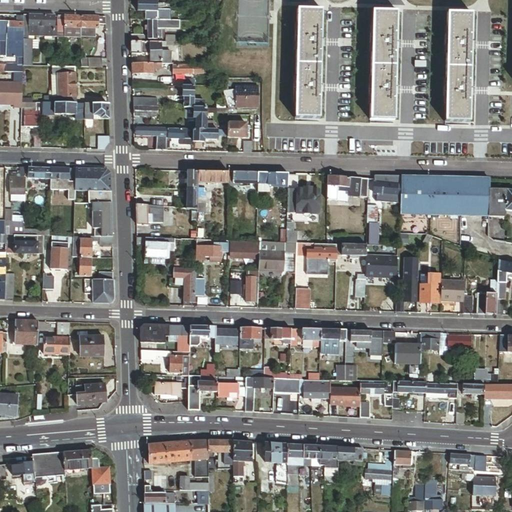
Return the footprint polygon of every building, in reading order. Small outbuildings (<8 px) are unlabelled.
[(145,21),(156,21),(156,11),(161,11),(162,3),(156,3),(156,2),(136,2),(136,13),(146,13),(145,21)] [(161,11),(156,11),(156,21),(168,21),(168,4),(162,3),(161,11)] [(320,11),(296,10),(294,119),(318,119),(320,11)] [(395,13),(371,12),(369,121),(393,121),(395,13)] [(471,14),(447,14),(444,122),(469,123),(471,14)] [(55,17),(29,16),(29,24),(29,34),(29,37),(54,37),(55,28),(55,17)] [(65,17),(57,17),(57,28),(56,37),(64,37),(64,29),(65,17)] [(81,18),(65,17),(64,29),(81,29),(81,18)] [(98,18),(81,18),(81,29),(95,30),(97,30),(97,26),(98,18)] [(147,22),(147,27),(147,31),(147,40),(156,40),(156,39),(160,39),(160,30),(156,30),(156,28),(156,22),(147,22)] [(23,34),(23,24),(17,24),(0,23),(0,41),(6,41),(6,58),(6,60),(22,60),(22,58),(23,50),(23,34)] [(81,29),(64,29),(64,37),(80,38),(81,29)] [(95,38),(95,30),(81,29),(80,38),(95,38)] [(140,56),(140,54),(140,43),(130,43),(131,55),(132,57),(135,57),(135,55),(140,56)] [(162,47),(162,44),(143,43),(140,43),(140,54),(150,54),(149,62),(169,63),(170,63),(170,59),(167,59),(167,57),(161,57),(162,52),(162,47)] [(88,60),(88,65),(88,69),(101,69),(101,60),(88,60)] [(153,75),(153,65),(131,65),(131,75),(153,75)] [(172,75),(172,68),(192,68),(192,75),(202,75),(202,65),(163,65),(163,75),(172,75)] [(210,76),(213,75),(207,65),(202,65),(208,75),(208,74),(210,76)] [(57,76),(57,68),(52,68),(52,77),(51,77),(50,97),(44,97),(44,104),(54,105),(58,105),(58,99),(57,76)] [(22,73),(13,73),(13,85),(22,85),(22,73)] [(63,75),(57,76),(58,99),(64,99),(75,98),(75,75),(63,75)] [(183,79),(182,87),(194,87),(194,80),(183,79)] [(21,104),(22,85),(13,85),(0,84),(0,105),(13,106),(13,109),(21,109),(21,104)] [(194,100),(194,87),(182,87),(182,98),(183,98),(183,109),(194,109),(194,101),(194,100)] [(221,89),(223,95),(231,95),(231,93),(234,93),(234,90),(228,91),(228,87),(222,87),(220,87),(221,89)] [(234,109),(257,109),(258,91),(234,90),(234,93),(231,93),(231,95),(223,95),(226,105),(226,106),(234,107),(234,109)] [(156,99),(132,99),(132,108),(156,108),(156,99)] [(41,104),(21,104),(21,109),(24,109),(24,112),(41,113),(41,104)] [(54,105),(44,104),(44,116),(54,116),(54,105)] [(75,116),(75,105),(65,105),(58,105),(54,105),(54,116),(75,116)] [(84,119),(84,105),(76,105),(75,105),(75,116),(75,119),(84,119)] [(108,121),(108,106),(92,106),(92,109),(92,117),(100,117),(100,120),(100,121),(108,121)] [(156,118),(156,108),(132,108),(133,118),(156,118)] [(220,115),(221,109),(216,109),(206,109),(194,109),(193,119),(196,119),(195,131),(217,131),(217,129),(214,129),(214,124),(205,124),(206,115),(220,115)] [(41,118),(24,118),(24,128),(41,128),(41,118)] [(248,124),(227,124),(227,132),(227,137),(227,139),(247,139),(248,124)] [(167,136),(168,130),(136,129),(136,137),(155,137),(155,136),(167,136)] [(193,141),(193,131),(168,130),(167,136),(167,140),(179,140),(193,141)] [(221,132),(217,131),(195,131),(193,131),(193,141),(192,143),(204,143),(204,141),(216,141),(217,137),(227,137),(227,132),(221,132)] [(155,136),(155,137),(155,151),(158,151),(159,146),(167,147),(167,142),(167,140),(167,136),(155,136)] [(109,137),(97,138),(97,151),(103,151),(109,146),(109,137)] [(25,169),(19,169),(19,174),(10,174),(10,195),(24,196),(25,169)] [(50,169),(28,169),(27,180),(40,180),(47,180),(50,180),(50,169)] [(75,170),(50,169),(50,180),(49,192),(68,192),(68,202),(74,202),(74,192),(75,170)] [(106,171),(75,170),(74,192),(89,192),(111,192),(110,174),(106,171)] [(187,184),(187,189),(197,190),(197,188),(197,183),(197,172),(187,172),(187,180),(187,184)] [(228,173),(197,172),(197,183),(228,184),(228,173)] [(258,174),(233,173),(233,184),(258,185),(258,174)] [(258,174),(258,185),(269,186),(276,186),(288,186),(288,175),(258,174)] [(350,179),(328,177),(327,187),(337,188),(349,189),(350,179)] [(401,177),(375,177),(374,183),(400,185),(401,177)] [(489,179),(401,177),(400,185),(400,196),(400,200),(399,216),(488,217),(489,191),(489,179)] [(368,180),(350,179),(349,189),(368,190),(368,180)] [(400,185),(374,183),(374,194),(388,195),(400,196),(400,185)] [(337,188),(327,187),(327,201),(337,201),(337,192),(337,188)] [(349,189),(337,188),(337,192),(348,193),(348,197),(367,199),(368,190),(349,189)] [(197,190),(187,189),(187,196),(187,200),(187,205),(197,205),(197,197),(197,190)] [(319,191),(288,190),(288,213),(319,213),(319,191)] [(506,192),(489,191),(488,217),(504,218),(505,212),(506,192)] [(111,192),(89,192),(89,204),(102,203),(101,195),(111,195),(111,192)] [(101,195),(102,203),(102,204),(111,204),(111,195),(101,195)] [(102,204),(87,205),(87,209),(89,209),(90,230),(92,230),(93,238),(112,238),(112,226),(111,204),(102,204)] [(147,205),(136,205),(136,226),(147,226),(148,222),(151,222),(151,214),(147,214),(147,205)] [(163,205),(147,205),(147,214),(151,214),(151,222),(163,222),(163,205)] [(377,247),(378,224),(377,224),(377,207),(367,206),(366,246),(377,247)] [(13,212),(4,211),(4,223),(24,223),(24,218),(13,217),(13,212)] [(24,223),(4,223),(4,235),(24,235),(24,230),(24,223)] [(43,237),(5,236),(5,253),(43,254),(43,237)] [(428,246),(432,239),(426,236),(423,243),(428,246)] [(73,237),(52,237),(52,244),(68,245),(68,250),(68,253),(72,253),(73,253),(73,237)] [(81,238),(73,237),(73,253),(72,258),(76,259),(80,259),(80,240),(81,240),(81,238)] [(166,259),(167,240),(145,239),(144,258),(166,259)] [(80,240),(80,259),(91,259),(91,250),(91,247),(92,240),(81,240),(80,240)] [(175,240),(167,240),(166,259),(170,259),(170,252),(175,252),(175,240)] [(204,248),(222,248),(222,244),(214,244),(214,241),(197,240),(197,251),(204,251),(204,248)] [(260,244),(259,253),(285,254),(284,265),(297,265),(298,256),(298,244),(290,244),(260,242),(260,244)] [(259,253),(260,244),(232,243),(231,259),(251,260),(257,260),(259,260),(259,253)] [(326,245),(298,244),(298,256),(306,256),(313,256),(313,259),(327,260),(334,261),(335,261),(335,256),(335,245),(326,245)] [(366,257),(366,246),(341,245),(341,256),(341,257),(349,257),(358,258),(366,258),(366,257)] [(197,251),(197,258),(204,258),(211,258),(221,259),(222,259),(222,248),(204,248),(204,251),(197,251)] [(68,253),(68,250),(51,249),(50,270),(67,271),(68,253)] [(259,253),(259,260),(259,272),(284,273),(284,265),(285,254),(259,253)] [(313,256),(306,256),(306,275),(327,275),(327,263),(327,260),(313,259),(313,256)] [(366,257),(366,258),(365,275),(365,279),(388,280),(388,281),(397,281),(397,258),(366,257)] [(91,259),(80,259),(80,268),(79,272),(79,278),(91,278),(91,259)] [(418,282),(419,260),(406,259),(405,279),(413,280),(412,282),(418,282)] [(511,265),(498,263),(498,273),(509,275),(511,275),(511,265)] [(297,273),(297,265),(284,265),(284,273),(297,273)] [(196,279),(196,271),(186,270),(175,270),(174,279),(184,279),(196,279)] [(42,273),(42,291),(52,291),(53,273),(42,273)] [(98,281),(112,281),(112,273),(98,273),(98,281)] [(365,279),(365,275),(357,275),(357,279),(356,279),(355,297),(365,297),(365,279)] [(441,275),(428,275),(428,281),(429,281),(429,283),(438,284),(438,287),(441,287),(441,281),(441,275)] [(257,303),(258,278),(247,277),(246,303),(257,303)] [(195,297),(196,279),(184,279),(183,306),(195,306),(195,297)] [(196,279),(195,297),(205,298),(205,280),(196,279)] [(96,281),(85,280),(85,295),(93,296),(93,305),(96,305),(96,281)] [(98,281),(96,281),(96,305),(109,306),(110,305),(111,305),(112,304),(112,303),(114,301),(113,281),(112,281),(98,281)] [(441,301),(441,287),(438,287),(438,284),(429,283),(429,281),(428,281),(421,281),(421,286),(420,286),(420,304),(441,304),(441,301)] [(464,297),(464,282),(441,281),(441,287),(441,301),(464,302),(464,297)] [(400,302),(400,313),(417,314),(418,282),(412,282),(412,295),(407,295),(407,302),(400,302)] [(506,283),(497,282),(497,283),(497,292),(497,302),(503,302),(506,302),(506,283)] [(5,287),(4,287),(4,303),(11,303),(12,303),(12,287),(5,287)] [(310,311),(310,292),(295,292),(295,310),(310,311)] [(485,316),(496,316),(497,302),(497,292),(493,292),(493,295),(486,294),(485,316)] [(486,294),(477,294),(477,316),(485,316),(486,294)] [(464,297),(464,302),(464,315),(472,315),(472,297),(464,297)] [(37,324),(15,323),(15,346),(37,347),(37,324)] [(69,324),(56,324),(56,337),(69,337),(69,324)] [(140,329),(140,344),(164,344),(165,338),(168,338),(168,336),(169,326),(143,326),(140,329)] [(169,326),(168,336),(177,337),(182,337),(182,327),(169,326)] [(190,327),(182,327),(182,337),(181,353),(189,353),(189,348),(190,327)] [(215,341),(215,330),(215,328),(190,327),(189,348),(197,348),(200,346),(200,340),(208,340),(208,341),(215,341)] [(261,329),(240,329),(239,340),(249,340),(252,341),(258,341),(260,341),(261,329)] [(290,347),(291,330),(271,329),(270,340),(270,344),(283,344),(283,348),(290,349),(290,347)] [(237,331),(215,330),(215,341),(215,345),(219,345),(237,346),(237,331)] [(321,331),(302,330),(301,342),(303,342),(312,342),(319,342),(320,342),(321,331)] [(345,343),(346,332),(321,331),(320,342),(320,352),(339,353),(339,343),(345,343)] [(370,333),(351,332),(350,343),(357,343),(370,343),(370,333)] [(383,333),(370,333),(370,343),(370,350),(370,357),(382,358),(382,345),(383,333)] [(394,333),(383,333),(382,345),(394,345),(394,333)] [(508,337),(499,336),(499,353),(511,353),(511,339),(508,339),(508,337)] [(102,338),(79,337),(79,358),(102,358),(102,338)] [(470,338),(447,338),(447,348),(456,348),(461,348),(470,348),(470,338)] [(68,358),(69,340),(44,339),(43,357),(68,358)] [(420,340),(420,347),(420,351),(439,351),(439,340),(420,340)] [(420,347),(395,347),(395,359),(420,359),(420,351),(420,347)] [(170,353),(140,352),(141,361),(156,361),(156,357),(170,358),(170,353)] [(177,353),(170,353),(170,358),(170,374),(181,374),(181,377),(188,377),(188,372),(188,369),(189,353),(181,353),(177,353)] [(420,376),(420,359),(395,359),(395,365),(410,366),(409,376),(420,376)] [(445,366),(445,375),(452,375),(452,372),(457,372),(457,366),(445,366)] [(353,367),(345,367),(344,382),(353,382),(353,367)] [(272,370),(264,370),(264,379),(272,379),(272,372),(272,370)] [(488,370),(474,370),(474,385),(483,385),(483,379),(488,379),(488,370)] [(499,386),(499,370),(495,370),(495,375),(491,375),(491,380),(486,380),(485,386),(494,386),(499,386)] [(420,376),(420,384),(426,384),(445,384),(445,378),(445,376),(420,376)] [(217,378),(211,378),(211,383),(197,383),(197,387),(197,392),(203,393),(203,395),(212,395),(212,393),(216,393),(217,378)] [(239,378),(226,378),(219,378),(219,385),(218,385),(218,399),(240,399),(240,398),(245,398),(245,389),(245,379),(239,378)] [(264,379),(245,379),(245,389),(254,389),(273,390),(274,379),(272,379),(264,379)] [(301,394),(301,380),(289,380),(285,380),(277,380),(274,379),(273,390),(273,394),(301,394)] [(74,381),(67,381),(66,397),(75,397),(74,388),(74,385),(74,381)] [(330,389),(330,381),(319,381),(307,381),(303,381),(303,395),(303,399),(311,400),(321,400),(330,400),(330,389)] [(180,396),(180,384),(158,383),(157,396),(163,396),(163,399),(177,400),(177,396),(180,396)] [(383,386),(359,386),(360,390),(360,396),(383,396),(383,395),(385,396),(384,409),(392,409),(392,400),(393,394),(393,383),(384,383),(383,386)] [(420,384),(394,383),(393,383),(393,394),(397,394),(397,396),(425,396),(426,385),(426,384),(420,384)] [(457,386),(426,385),(425,396),(450,397),(450,395),(457,396),(457,394),(457,386)] [(484,395),(485,392),(485,386),(467,385),(457,385),(457,386),(457,394),(463,394),(463,395),(484,395)] [(75,406),(104,404),(103,386),(83,387),(84,402),(75,403),(75,406)] [(511,386),(501,386),(501,387),(501,392),(501,398),(511,398),(511,386)] [(74,388),(75,397),(75,403),(84,402),(83,387),(74,388)] [(197,392),(197,387),(189,387),(188,402),(197,402),(197,392)] [(253,413),(254,389),(245,389),(245,398),(245,413),(253,413)] [(342,408),(359,408),(359,403),(360,396),(360,390),(330,389),(330,400),(330,402),(330,407),(342,407),(342,408)] [(0,416),(15,418),(18,398),(0,396),(0,416)] [(359,419),(369,420),(369,403),(359,403),(359,408),(359,419)] [(465,413),(456,412),(455,426),(464,426),(465,413)] [(148,459),(144,460),(144,466),(194,461),(195,479),(209,479),(209,474),(208,456),(208,453),(208,442),(169,443),(147,446),(148,459)] [(233,442),(208,442),(208,453),(212,453),(218,453),(234,453),(233,442)] [(251,443),(233,442),(234,453),(234,456),(234,462),(243,463),(252,463),(251,443)] [(287,445),(265,444),(266,463),(277,463),(278,480),(287,480),(287,459),(287,445)] [(303,446),(291,446),(291,459),(299,460),(303,460),(303,446)] [(312,447),(303,446),(303,460),(312,460),(312,447)] [(320,447),(312,447),(312,460),(320,461),(320,447)] [(337,448),(320,447),(320,461),(338,462),(337,448)] [(354,449),(337,448),(338,462),(353,463),(354,449)] [(362,450),(354,449),(353,463),(353,466),(361,467),(362,450)] [(35,461),(65,456),(64,451),(34,454),(35,461)] [(412,453),(395,452),(394,466),(401,466),(401,468),(411,469),(412,453)] [(90,467),(89,453),(65,456),(66,470),(90,467)] [(470,456),(450,455),(450,465),(470,466),(470,456)] [(66,470),(65,456),(35,461),(36,472),(37,477),(48,476),(58,475),(66,474),(66,470)] [(475,457),(470,456),(470,466),(450,465),(449,471),(475,472),(475,471),(475,457)] [(486,458),(475,457),(475,471),(486,472),(486,458)] [(287,480),(288,485),(296,484),(295,465),(300,465),(299,460),(291,459),(287,459),(287,480)] [(36,472),(35,461),(13,463),(14,475),(36,472)] [(338,462),(320,461),(320,467),(325,467),(325,474),(330,474),(330,481),(338,481),(338,478),(338,476),(338,468),(338,462)] [(367,470),(366,479),(391,480),(392,462),(388,461),(388,466),(370,465),(370,470),(367,470)] [(234,462),(234,478),(243,478),(243,463),(234,462)] [(278,480),(277,463),(276,482),(288,485),(287,480),(278,480)] [(108,466),(92,467),(94,484),(110,483),(108,466)] [(48,476),(37,477),(38,485),(42,486),(47,483),(48,479),(48,476)] [(474,482),(473,496),(495,497),(496,478),(474,477),(474,482)] [(181,478),(181,492),(189,492),(189,485),(189,478),(181,478)] [(409,498),(409,511),(425,511),(425,510),(426,486),(426,478),(420,478),(420,479),(417,479),(416,499),(409,498)] [(511,484),(505,484),(502,498),(511,499),(511,484)] [(426,486),(425,510),(443,511),(443,496),(438,496),(438,486),(426,486)] [(150,487),(144,487),(145,505),(166,505),(166,494),(151,494),(151,492),(150,492),(150,487)] [(175,505),(174,492),(166,492),(166,494),(166,505),(174,505),(175,505)] [(209,504),(209,493),(209,492),(197,492),(197,504),(209,504)]
